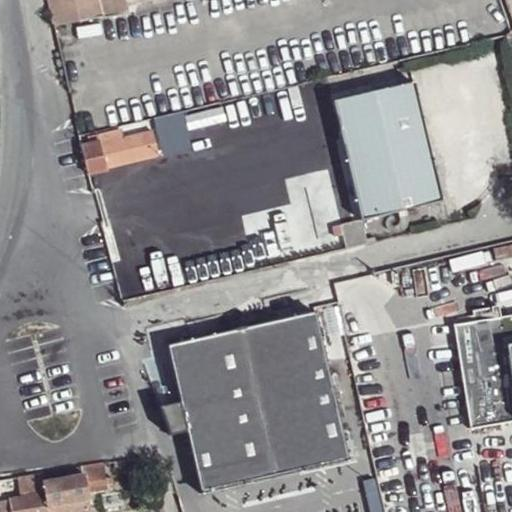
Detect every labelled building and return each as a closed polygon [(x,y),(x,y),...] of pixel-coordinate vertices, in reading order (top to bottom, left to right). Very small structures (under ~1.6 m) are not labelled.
[(48,0),(55,30),(127,14),(124,0),(48,0)] [(332,102),(361,221),(443,202),(414,82),(332,102)] [(170,127),(152,132),(158,154),(176,150),(170,127)] [(80,145),(88,175),(106,171),(106,168),(158,156),(158,154),(152,132),(152,131),(104,143),(102,134),(88,137),(90,143),(80,145)] [(331,227),(333,237),(343,235),(341,225),(331,227)] [(168,346),(180,403),(160,408),(170,434),(186,432),(201,492),(348,459),(314,313),(168,346)] [(511,315),(453,325),(469,429),(511,421),(511,315)] [(39,475),(42,494),(25,496),(9,499),(10,508),(4,509),(3,511),(48,511),(48,509),(89,502),(88,486),(98,485),(107,483),(105,464),(99,466),(39,475)] [(30,477),(22,478),(25,496),(42,494),(39,475),(30,477)] [(98,485),(88,486),(89,502),(100,500),(98,485)] [(90,511),(89,502),(48,509),(48,511),(90,511)]
